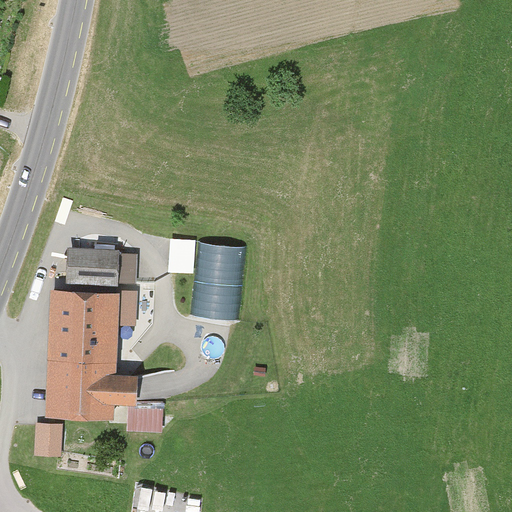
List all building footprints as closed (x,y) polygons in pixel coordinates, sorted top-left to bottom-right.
[(197,273),(198,237),(172,236),(171,272),(197,273)] [(243,319),(245,244),(199,243),(196,318),(243,319)] [(120,284),(121,247),(69,247),(69,284),(120,284)] [(120,293),(53,291),(48,416),(117,418),(118,403),(139,404),(140,375),(117,374),(120,293)] [(61,428),(36,429),(37,456),(62,455),(61,428)]
